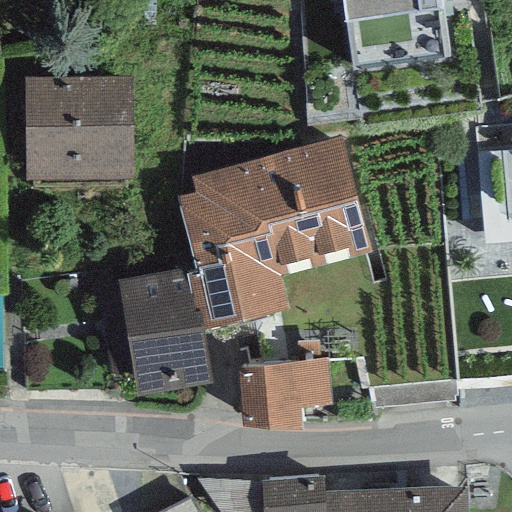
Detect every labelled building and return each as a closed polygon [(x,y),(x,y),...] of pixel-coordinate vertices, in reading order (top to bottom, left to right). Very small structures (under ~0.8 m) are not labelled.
[(342,0),(351,61),(450,50),(442,0),(342,0)] [(24,71),(25,171),(133,170),(132,71),(24,71)] [(342,130),(189,168),(194,185),(176,189),(195,259),(185,262),(191,297),(199,296),(203,316),(287,293),(279,263),(369,238),(342,130)] [(511,232),(511,146),(476,149),(484,235),(511,232)] [(185,262),(184,260),(117,271),(118,278),(97,282),(111,368),(132,364),(136,385),(212,371),(203,316),(199,296),(191,297),(185,262)] [(327,352),(236,356),(241,414),(301,420),(299,398),(329,395),(327,352)] [(323,470),(261,474),(263,511),(466,511),(464,477),(324,486),(323,470)] [(199,511),(191,496),(158,511),(199,511)]
